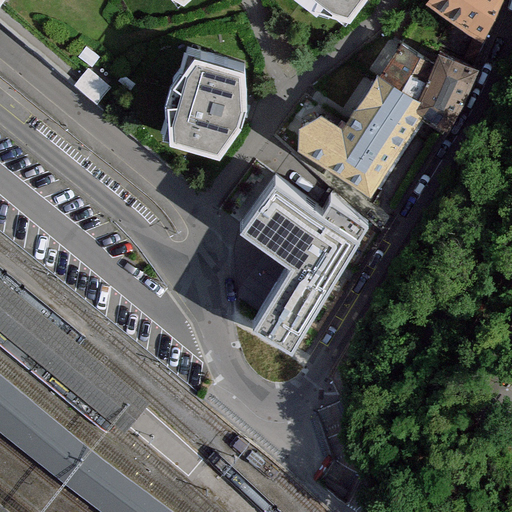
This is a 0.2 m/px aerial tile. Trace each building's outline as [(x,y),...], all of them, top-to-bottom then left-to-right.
[(314,0),(316,2),(349,9),(357,0),(314,0)] [(501,0),(445,0),(483,30),(501,0)] [(478,57),(441,40),(435,52),(403,33),(382,60),(424,88),(417,99),(425,104),(447,119),(478,57)] [(248,97),(245,64),(203,50),(181,64),(167,100),(175,137),(219,148),(239,116),(248,97)] [(424,88),(382,60),(345,116),(322,101),(302,109),(300,136),(372,183),(425,104),(417,99),(424,88)] [(325,214),(278,176),(244,223),(303,262),(262,322),(295,343),(367,225),(336,196),(325,214)] [(0,325),(51,368),(126,429),(148,401),(0,278),(0,325)] [(0,370),(0,425),(105,511),(177,511),(107,459),(0,370)] [(31,502),(52,483),(38,468),(17,487),(31,502)] [(0,511),(17,511),(0,498),(0,511)]
